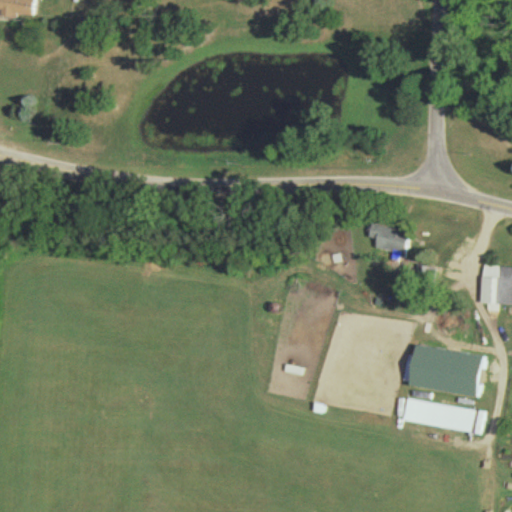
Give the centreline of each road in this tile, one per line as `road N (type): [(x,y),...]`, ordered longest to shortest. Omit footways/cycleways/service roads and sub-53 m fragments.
road 1 (tertiary): [(511,210),(396,188),(162,184),(0,151)]
road 2 (residential): [(435,193),(435,0)]
